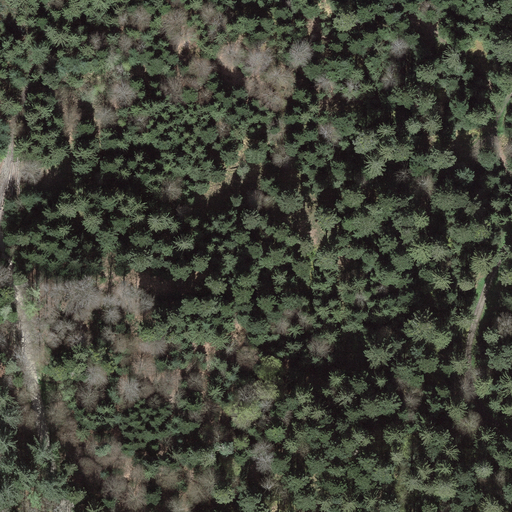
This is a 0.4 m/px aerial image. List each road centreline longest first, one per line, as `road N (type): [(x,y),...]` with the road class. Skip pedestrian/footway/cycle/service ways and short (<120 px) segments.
road 1 (unclassified): [(63,511),(0,240)]
road 2 (track): [(88,0),(54,60),(18,155),(2,248)]
road 3 (track): [(511,130),(438,193),(511,233)]
road 4 (track): [(476,314),(469,351),(476,398),(490,421),(511,434)]
